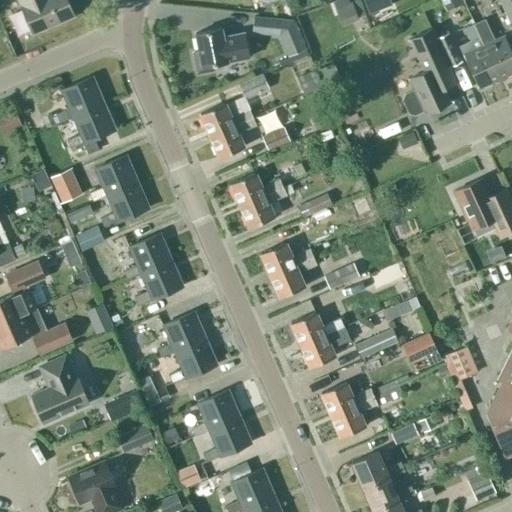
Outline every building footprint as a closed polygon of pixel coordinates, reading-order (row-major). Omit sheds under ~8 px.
[(28,0),(28,1),(20,5),(32,33),(73,15),(66,0),(28,0)] [(511,0),(499,0),(509,23),(511,21),(511,0)] [(252,34),(280,36),(281,18),(254,16),(252,34)] [(499,79),(511,73),(511,53),(503,34),(493,39),(484,19),(473,24),(499,79)] [(458,46),(478,89),(499,79),(473,24),(464,28),(470,40),(458,46)] [(198,52),(192,53),(196,73),(213,70),(211,64),(227,61),(226,59),(237,57),(237,59),(250,57),(246,36),(245,31),(222,36),(220,28),(194,33),(198,52)] [(409,78),(414,89),(404,94),(402,99),(408,112),(413,114),(423,109),(425,113),(449,102),(443,88),(455,82),(431,29),(409,39),(424,71),(409,78)] [(447,32),(436,37),(449,66),(461,61),(447,32)] [(285,42),(292,56),(306,50),(300,35),(285,42)] [(319,69),(326,86),(345,79),(338,61),(319,69)] [(315,71),(296,78),(302,94),(321,87),(315,71)] [(239,85),(245,99),(269,88),(263,75),(239,85)] [(55,114),(59,122),(72,116),(103,102),(92,76),(61,90),(68,108),(55,114)] [(469,113),(480,109),(474,93),(462,98),(469,113)] [(72,116),(79,133),(66,139),(70,147),(83,142),(115,129),(103,102),(72,116)] [(251,117),(247,109),(234,114),(235,117),(230,120),(223,103),(199,113),(208,135),(251,117)] [(8,110),(0,114),(0,131),(0,132),(15,125),(8,110)] [(24,119),(33,131),(43,123),(34,111),(24,119)] [(45,116),(49,125),(56,122),(52,113),(45,116)] [(241,131),(254,125),(251,117),(208,135),(218,157),(242,147),(235,130),(240,128),(241,131)] [(261,136),(267,151),(289,141),(283,127),(261,136)] [(398,138),(402,149),(418,143),(413,131),(398,138)] [(137,181),(126,154),(95,168),(102,186),(89,191),(93,200),(105,194),(106,195),(137,181)] [(277,168),(284,183),(299,176),(291,161),(277,168)] [(281,187),(278,179),(265,185),(266,188),(261,190),(253,173),(229,183),(239,205),(281,187)] [(511,229),(511,204),(510,201),(496,207),(483,177),(453,191),(471,229),(491,219),(498,236),(511,229)] [(149,207),(137,181),(106,195),(113,212),(100,217),(104,226),(117,221),(149,207)] [(272,201),(285,195),(281,187),(239,205),(248,227),(273,217),(265,200),(270,198),(272,201)] [(297,205),(302,216),(309,213),(331,204),(326,193),(304,202),(297,205)] [(416,224),(432,220),(428,206),(413,210),(416,224)] [(70,214),(74,224),(88,219),(83,208),(70,214)] [(171,259),(160,232),(128,246),(136,264),(123,270),(126,278),(139,272),(140,273),(171,259)] [(7,242),(0,242),(0,265),(15,259),(7,242)] [(312,257),(308,248),(295,254),(296,257),(291,259),(284,242),(259,253),(269,275),(312,257)] [(12,248),(17,259),(26,255),(21,244),(12,248)] [(66,258),(69,266),(81,262),(77,253),(66,258)] [(315,265),(312,257),(269,275),(279,297),(303,287),(296,270),(301,267),(302,270),(315,265)] [(183,285),(171,259),(140,273),(147,290),(134,296),(138,304),(151,299),(183,285)] [(0,323),(36,307),(30,293),(26,285),(44,277),(37,260),(5,274),(12,291),(13,293),(0,298),(0,323)] [(397,261),(368,273),(375,290),(404,277),(397,261)] [(353,263),(323,276),(329,289),(358,276),(353,263)] [(73,274),(79,287),(90,282),(84,269),(73,274)] [(406,298),(379,311),(385,322),(412,310),(406,298)] [(46,330),(43,322),(36,307),(0,323),(0,347),(31,334),(32,336),(32,337),(39,353),(71,339),(64,323),(46,330)] [(486,309),(473,313),(481,342),(494,338),(486,309)] [(205,337),(193,311),(162,325),(170,342),(157,348),(161,356),(173,351),(174,351),(205,337)] [(344,326),(340,318),(325,324),(327,327),(321,329),(314,312),(290,323),(299,345),(344,326)] [(95,320),(100,331),(112,327),(107,315),(95,320)] [(485,412),(504,457),(511,453),(511,316),(505,330),(511,334),(511,348),(496,378),(502,382),(491,405),(489,404),(485,412)] [(350,339),(344,326),(299,345),(309,367),(333,356),(330,348),(350,339)] [(408,357),(424,350),(428,360),(440,354),(428,327),(401,339),(408,357)] [(392,328),(353,345),(359,359),(398,341),(392,328)] [(185,377),(217,363),(205,337),(174,351),(181,368),(168,374),(172,382),(185,377)] [(144,349),(148,358),(156,355),(152,346),(144,349)] [(25,347),(10,360),(17,368),(32,355),(25,347)] [(48,387),(31,394),(43,422),(88,402),(76,375),(74,376),(65,355),(39,366),(48,387)] [(357,362),(341,367),(345,380),(360,375),(357,362)] [(134,368),(139,379),(148,375),(143,364),(134,368)] [(219,372),(224,386),(242,378),(237,365),(219,372)] [(372,396),(369,388),(356,394),(357,397),(352,399),(344,382),(320,392),(330,415),(372,396)] [(168,395),(163,384),(145,392),(150,403),(168,395)] [(397,386),(373,396),(377,405),(401,395),(397,386)] [(121,393),(126,405),(134,402),(134,403),(137,402),(138,405),(141,404),(135,387),(121,393)] [(168,408),(189,399),(184,389),(164,398),(168,408)] [(239,416),(228,389),(196,403),(204,422),(191,427),(195,435),(208,430),(239,416)] [(363,410),(376,404),(372,396),(330,415),(339,437),(363,426),(356,409),(361,407),(363,410)] [(412,423),(390,433),(395,444),(417,434),(416,432),(423,430),(424,432),(436,427),(430,415),(412,423)] [(251,442),(239,416),(208,430),(215,448),(202,453),(206,462),(219,456),(251,442)] [(117,437),(124,452),(153,440),(147,424),(117,437)] [(175,427),(160,432),(163,443),(178,439),(175,427)] [(351,462),(361,486),(387,474),(388,477),(404,470),(400,462),(385,468),(377,451),(351,462)] [(67,476),(79,502),(90,497),(96,511),(109,511),(121,507),(113,487),(115,486),(103,460),(67,476)] [(228,511),(231,511),(242,507),(273,494),(262,467),(251,472),(246,461),(228,469),(233,480),(231,481),(239,499),(225,505),(228,511)] [(494,491),(485,470),(466,478),(475,499),(494,491)] [(387,474),(361,486),(371,509),(397,498),(398,500),(414,494),(410,485),(395,492),(388,477),(387,474)] [(157,502),(161,511),(175,511),(182,509),(176,494),(157,502)] [(242,507),(243,511),(281,511),(273,494),(242,507)] [(412,511),(403,511),(398,500),(397,498),(371,509),(372,511),(421,511),(420,509),(412,511)]
